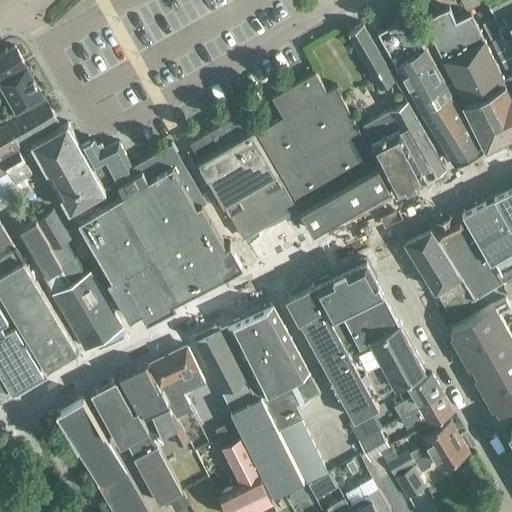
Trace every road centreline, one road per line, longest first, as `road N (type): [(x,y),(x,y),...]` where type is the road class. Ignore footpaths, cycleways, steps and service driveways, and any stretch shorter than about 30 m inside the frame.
road 1 (residential): [(0,421),(80,372),(372,229)]
road 2 (residential): [(23,3),(91,117),(121,123),(342,0)]
road 3 (residential): [(372,229),(511,479)]
road 4 (residential): [(372,229),(511,162)]
